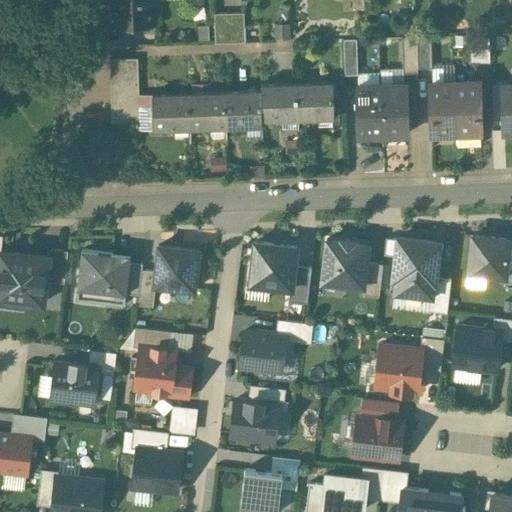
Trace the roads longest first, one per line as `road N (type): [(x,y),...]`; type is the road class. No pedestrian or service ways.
road 1 (residential): [(198,511),(234,200)]
road 2 (residential): [(234,200),(511,192)]
road 3 (residential): [(511,476),(421,464),(430,413),(511,423)]
road 4 (residential): [(47,206),(95,0)]
road 5 (residential): [(47,206),(234,200)]
